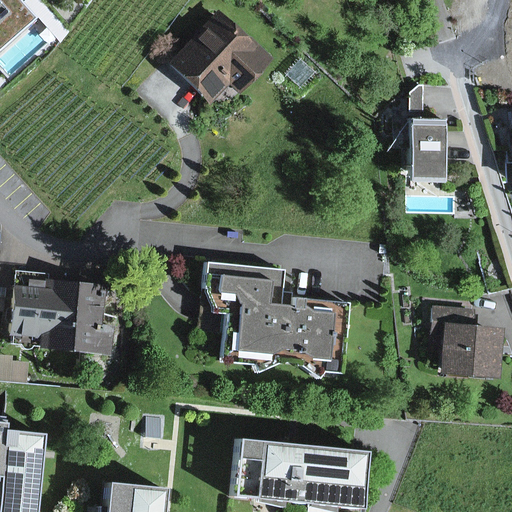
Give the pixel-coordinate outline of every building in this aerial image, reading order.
[(0,0),(0,50),(36,18),(20,0),(0,0)] [(282,55),(226,5),(175,63),(218,101),(235,83),(248,93),(282,55)] [(436,122),(379,122),(379,151),(401,151),(401,186),(437,185),(436,122)] [(278,266),(192,258),(189,292),(234,296),(229,358),(331,367),(336,307),(274,302),(278,266)] [(41,303),(2,299),(0,316),(0,343),(108,354),(111,328),(93,326),(98,280),(44,275),(41,303)] [(469,304),(427,300),(423,341),(438,342),(434,378),(493,384),(498,330),(467,327),(469,304)] [(0,480),(7,481),(11,426),(0,424),(0,480)] [(44,511),(51,429),(11,426),(7,481),(6,497),(4,511),(44,511)] [(379,450),(249,438),(244,496),(373,508),(379,450)] [(166,511),(168,493),(113,489),(111,511),(166,511)]
